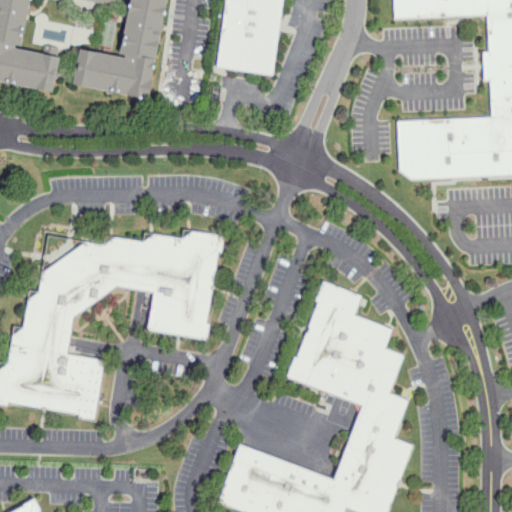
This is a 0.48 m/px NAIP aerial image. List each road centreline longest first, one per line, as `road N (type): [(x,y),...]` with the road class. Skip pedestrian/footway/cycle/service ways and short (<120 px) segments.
road 1 (tertiary): [(459,310),(448,272),(405,220),(302,153),(210,129),(55,130),(0,120)]
road 2 (tertiary): [(0,140),(50,150),(210,148),(268,160),(339,194),(392,235),(459,310)]
road 3 (tertiary): [(459,310),(485,394),(492,511)]
road 4 (residential): [(355,0),(357,14),(295,171)]
